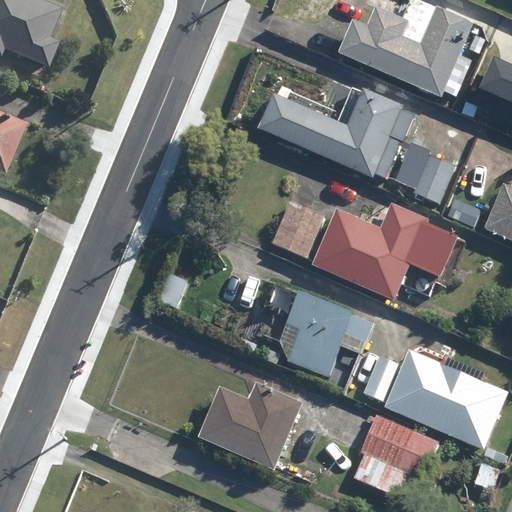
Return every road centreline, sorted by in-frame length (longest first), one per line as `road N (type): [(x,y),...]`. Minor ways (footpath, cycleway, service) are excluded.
road 1 (residential): [(205,0),(0,490)]
road 2 (unknown): [(62,416),(288,511)]
